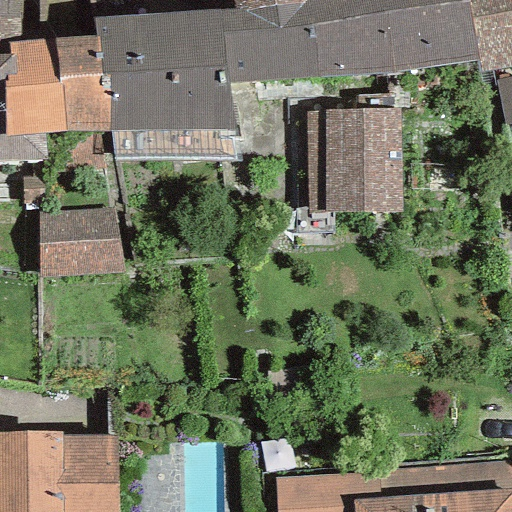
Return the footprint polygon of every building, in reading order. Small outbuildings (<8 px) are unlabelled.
[(0,0),(0,55),(7,55),(6,43),(22,42),(22,0),(0,0)] [(304,0),(232,10),(219,9),(228,84),(391,72),(476,62),(466,0),(304,0)] [(230,0),(232,10),(304,0),(230,0)] [(511,0),(470,0),(484,72),(511,67),(511,0)] [(228,84),(219,9),(166,14),(93,18),(95,36),(101,89),(108,89),(108,113),(108,131),(233,130),(228,84)] [(48,134),(108,131),(108,113),(108,89),(101,89),(95,36),(55,39),(22,42),(6,43),(7,55),(9,82),(4,83),(5,136),(43,134),(48,134)] [(0,162),(44,160),(43,134),(5,136),(4,83),(9,82),(7,55),(0,55),(0,162)] [(511,78),(495,82),(503,126),(511,124),(511,78)] [(398,110),(304,112),(305,214),(399,213),(398,110)] [(113,208),(36,214),(37,277),(121,271),(113,208)] [(61,433),(0,433),(0,511),(61,511),(60,438),(61,433)] [(116,511),(115,437),(60,438),(61,511),(116,511)] [(379,498),(351,500),(351,511),(511,511),(511,484),(510,461),(377,471),(379,498)] [(351,511),(351,500),(379,498),(377,471),(273,478),(274,511),(351,511)]
